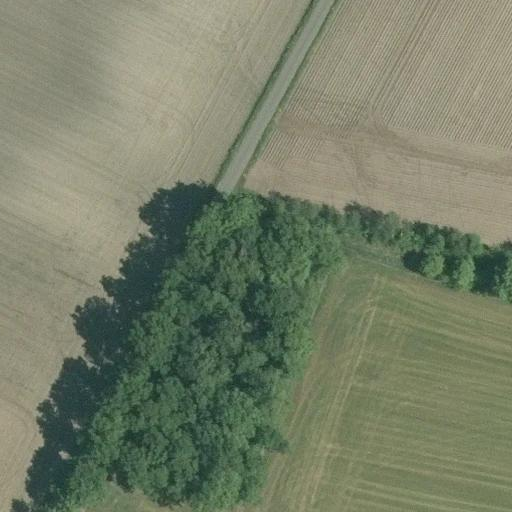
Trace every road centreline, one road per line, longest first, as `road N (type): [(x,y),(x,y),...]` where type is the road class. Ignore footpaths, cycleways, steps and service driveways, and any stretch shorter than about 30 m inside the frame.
road 1 (unclassified): [(46,511),(323,0)]
road 2 (track): [(206,214),(511,276)]
